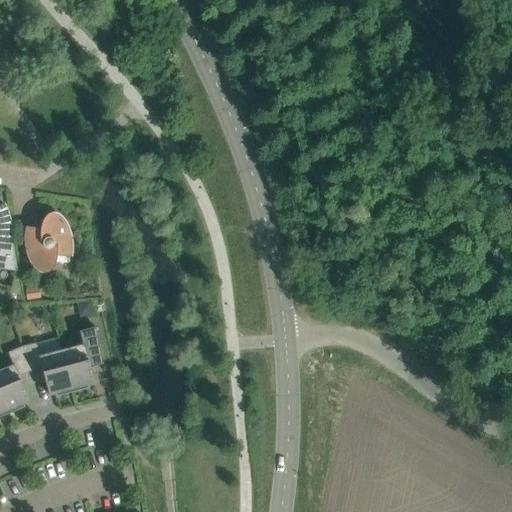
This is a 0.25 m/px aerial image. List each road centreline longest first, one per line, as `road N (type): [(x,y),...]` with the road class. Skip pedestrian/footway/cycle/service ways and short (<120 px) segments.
road 1 (secondary): [(284,337),(250,173),(173,0)]
road 2 (unclassified): [(284,337),(368,342),(511,439)]
road 3 (secondary): [(280,511),(284,337)]
road 4 (residential): [(0,448),(118,413)]
